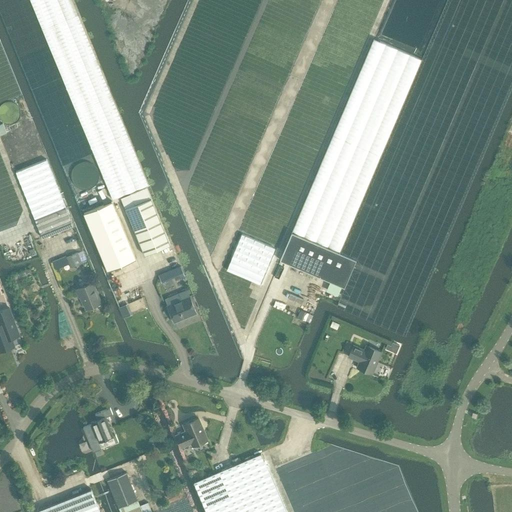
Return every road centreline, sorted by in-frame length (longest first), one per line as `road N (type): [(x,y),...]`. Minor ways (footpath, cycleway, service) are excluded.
road 1 (unclassified): [(449,460),(181,380),(102,370),(51,395),(0,461)]
road 2 (track): [(249,356),(147,115),(197,0)]
road 3 (unclassified): [(449,460),(473,386),(511,325)]
